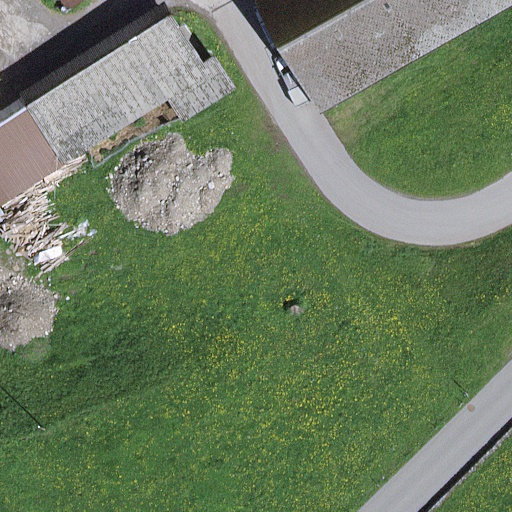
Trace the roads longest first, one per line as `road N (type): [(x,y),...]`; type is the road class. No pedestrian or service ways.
road 1 (residential): [(511,196),(455,221),(399,219),(355,199),(214,0)]
road 2 (tertiary): [(389,511),(511,391)]
